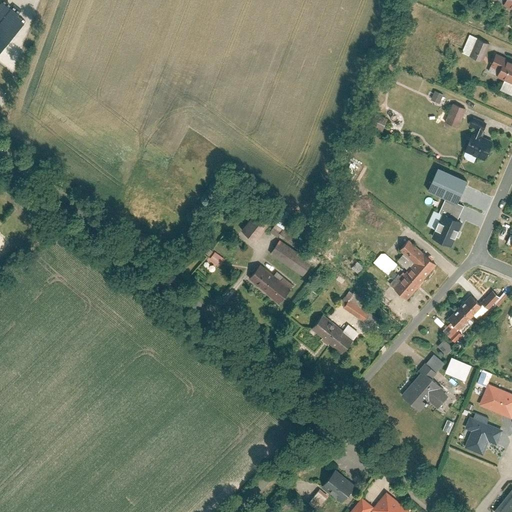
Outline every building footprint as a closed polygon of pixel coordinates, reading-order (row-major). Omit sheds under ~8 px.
[(511,0),(502,0),(500,6),(511,11),(511,0)] [(468,36),(461,54),(480,62),(487,44),(468,36)] [(488,67),(495,70),(492,77),(511,84),(511,65),(491,58),(488,67)] [(500,83),(497,91),(509,95),(511,87),(500,83)] [(428,102),(438,106),(442,97),(432,92),(428,102)] [(443,122),(457,128),(464,109),(450,103),(443,122)] [(380,129),(385,118),(368,110),(363,122),(380,129)] [(469,119),(467,126),(480,131),(483,124),(469,119)] [(467,137),(461,152),(481,159),(486,144),(467,137)] [(437,170),(430,189),(459,201),(466,182),(437,170)] [(281,210),(274,224),(302,238),(307,227),(291,218),(292,216),(281,210)] [(441,212),(432,236),(453,244),(462,220),(441,212)] [(238,231),(252,242),(265,225),(251,214),(238,231)] [(280,242),(270,256),(299,277),(309,263),(280,242)] [(397,252),(411,263),(394,285),(409,297),(434,266),(405,242),(397,252)] [(381,253),(372,263),(386,275),(394,264),(381,253)] [(213,254),(208,260),(218,267),(223,261),(213,254)] [(349,267),(355,271),(360,265),(353,261),(349,267)] [(258,264),(247,280),(278,303),(290,288),(258,264)] [(446,338),(452,344),(460,336),(457,332),(472,317),(476,321),(496,300),(488,292),(476,305),(466,296),(437,326),(448,336),(446,338)] [(346,298),(340,309),(360,322),(366,311),(346,298)] [(346,325),(340,332),(320,316),(310,329),(339,353),(356,333),(346,325)] [(444,353),(449,347),(440,339),(434,345),(444,353)] [(449,358),(447,363),(466,370),(468,365),(449,358)] [(399,394),(415,409),(423,399),(434,409),(445,396),(435,387),(438,384),(421,369),(399,394)] [(480,373),(475,384),(483,387),(488,377),(480,373)] [(511,396),(484,385),(476,405),(507,418),(511,406),(511,396)] [(502,429),(470,416),(465,428),(471,431),(465,445),(483,453),(488,440),(496,443),(502,429)] [(320,486),(340,502),(351,488),(332,472),(320,486)] [(314,509),(326,495),(317,488),(305,501),(314,509)] [(511,511),(511,490),(496,510),(497,511),(511,511)] [(406,511),(383,494),(369,511),(406,511)] [(359,499),(348,511),(365,511),(370,507),(359,499)]
